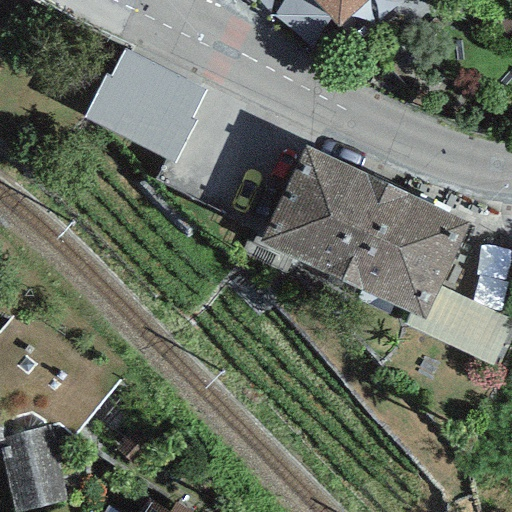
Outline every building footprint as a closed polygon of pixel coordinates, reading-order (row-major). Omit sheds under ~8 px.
[(294,0),(331,39),(373,0),(294,0)] [(106,74),(83,119),(175,165),(197,121),(193,119),(208,90),(124,48),(110,76),(106,74)] [(466,218),(303,151),(263,248),(426,315),(466,218)] [(58,424),(73,437),(119,380),(20,307),(0,331),(0,413),(3,422),(31,413),(48,426),(58,424)] [(5,436),(0,437),(0,445),(15,511),(20,511),(62,502),(44,427),(5,436)] [(169,511),(149,500),(141,511),(169,511)]
